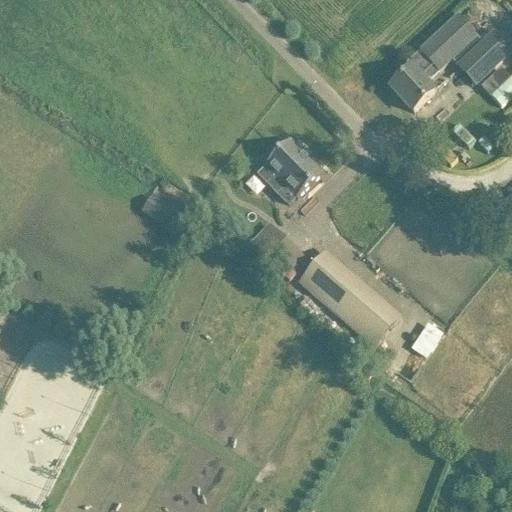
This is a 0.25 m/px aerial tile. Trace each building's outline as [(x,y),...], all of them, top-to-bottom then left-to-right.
[(495,36),(484,46),(459,70),(458,70),(475,88),(511,54),(495,36)] [(411,72),(391,91),(415,116),(416,114),(419,117),(428,108),(426,105),(435,97),(433,95),(444,85),(434,74),(444,64),(435,54),(413,74),(411,72)] [(260,178),(289,208),(296,201),(298,202),(323,177),(291,144),(288,147),(283,145),(276,152),(278,157),(265,169),(267,171),(260,178)] [(141,215),(161,229),(169,217),(148,203),(141,215)] [(179,212),(167,227),(179,236),(191,222),(179,212)] [(304,260),(269,228),(249,249),(284,282),(304,260)] [(326,257),(301,286),(375,350),(401,321),(326,257)] [(413,352),(431,361),(446,333),(428,324),(413,352)]
